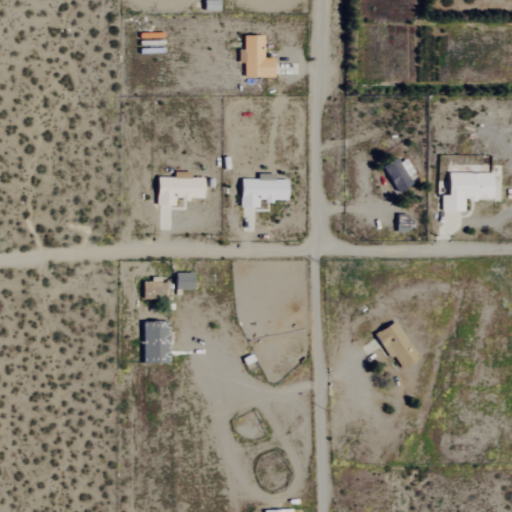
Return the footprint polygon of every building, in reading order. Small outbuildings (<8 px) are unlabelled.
[(242,78),(272,78),(271,58),(262,58),(261,36),(241,36),(241,50),(235,50),(236,64),(241,64),(242,78)] [(403,156),(381,167),(394,193),(410,184),(405,175),(411,172),(403,156)] [(201,179),(184,179),(184,173),(172,173),(172,178),(154,178),(154,206),(173,207),(173,200),(201,200),(201,179)] [(285,180),(271,180),(271,175),(255,174),(255,180),(238,179),(237,208),(255,208),(255,200),(284,201),(285,180)] [(439,212),(462,212),(462,200),(489,200),(490,174),(445,174),(445,196),(439,196),(439,212)] [(191,288),(190,272),(173,272),(173,289),(191,288)] [(140,279),(140,299),(158,299),(157,279),(140,279)] [(415,359),(394,320),(372,333),(387,359),(392,356),(399,368),(415,359)] [(166,362),(165,321),(140,321),(140,362),(166,362)]
